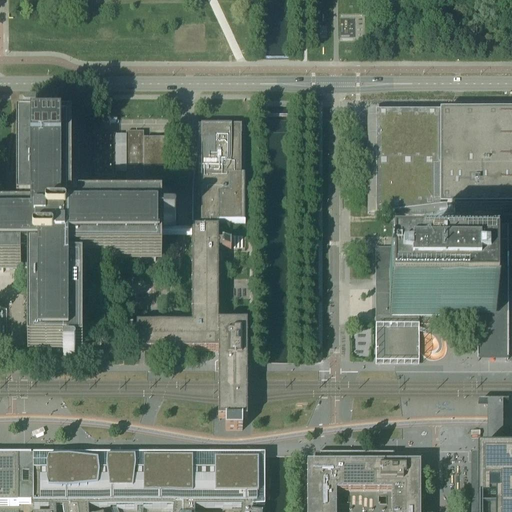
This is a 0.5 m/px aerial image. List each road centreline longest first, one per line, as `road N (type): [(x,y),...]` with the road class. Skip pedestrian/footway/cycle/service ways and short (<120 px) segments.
road 1 (secondary): [(0,84),(335,86)]
road 2 (unclassified): [(335,86),(335,356)]
road 3 (secondary): [(335,86),(511,84)]
